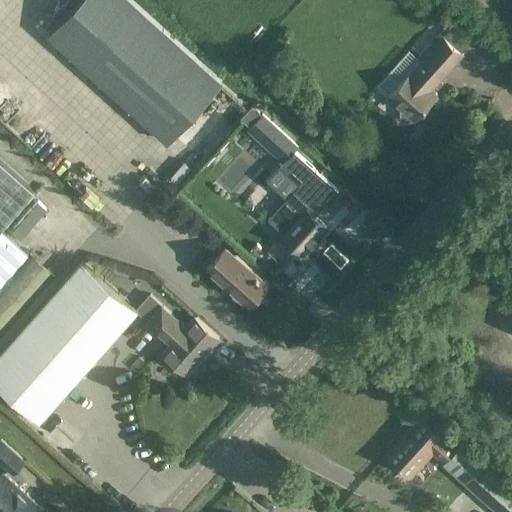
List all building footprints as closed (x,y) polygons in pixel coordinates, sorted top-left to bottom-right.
[(77,0),(47,34),(167,142),(168,142),(224,80),(136,0),(77,0)] [(422,59),(389,96),(403,108),(401,109),(402,120),(413,120),(414,118),(415,119),(438,93),(432,88),(464,53),(441,32),(419,56),(422,59)] [(297,142),(256,102),(246,113),(254,120),(249,126),(281,158),(297,142)] [(0,158),(0,225),(33,188),(0,158)] [(328,227),(315,214),(339,187),(315,166),(304,179),(308,183),(307,207),(284,231),(305,251),(328,227)] [(29,193),(8,226),(25,238),(47,204),(29,193)] [(250,303),(252,300),(254,298),(256,300),(259,300),(263,296),(263,293),(260,291),(268,283),(226,246),(208,266),(235,290),(233,292),(233,294),(238,298),(240,298),(243,296),(250,303)] [(0,284),(0,333),(54,273),(30,251),(0,284)] [(83,260),(0,353),(0,383),(40,419),(138,308),(83,260)] [(185,325),(162,304),(147,320),(171,341),(162,351),(186,373),(219,336),(195,315),(185,325)] [(422,413),(387,453),(410,474),(433,449),(444,460),(444,461),(500,511),(511,511),(511,478),(465,436),(456,447),(444,436),(446,435),(422,413)] [(0,438),(0,437),(0,459),(13,471),(24,459),(0,438)] [(40,511),(43,509),(27,494),(28,493),(27,492),(26,493),(20,488),(21,487),(20,486),(19,486),(5,473),(6,472),(5,471),(4,472),(3,471),(0,474),(0,511),(40,511)]
